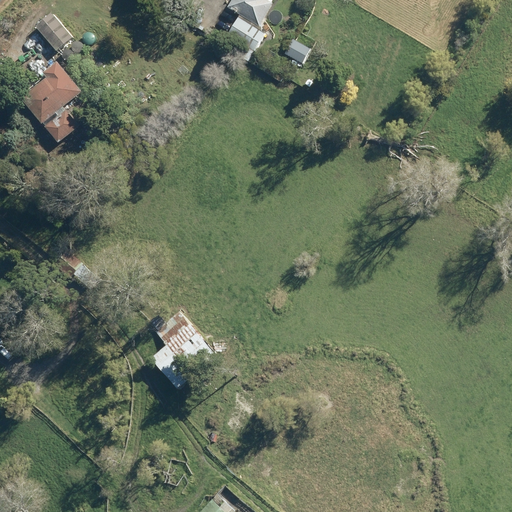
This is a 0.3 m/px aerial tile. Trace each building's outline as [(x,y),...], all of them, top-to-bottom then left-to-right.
[(254,60),(273,29),(265,24),(279,0),(234,0),(233,2),(245,9),(231,32),(246,41),(240,51),(254,60)] [(55,9),(40,22),(61,46),(76,33),(55,9)] [(297,36),(290,49),(299,54),(296,60),(306,65),(316,47),(297,36)] [(56,52),(43,63),(53,74),(28,96),(65,138),(76,129),(72,125),(83,115),(72,102),(88,89),(56,52)] [(181,384),(222,352),(185,305),(159,326),(171,342),(157,353),(181,384)] [(0,318),(0,346),(18,327),(4,314),(0,318)] [(202,511),(193,511),(234,511),(240,506),(222,490),(202,511)]
